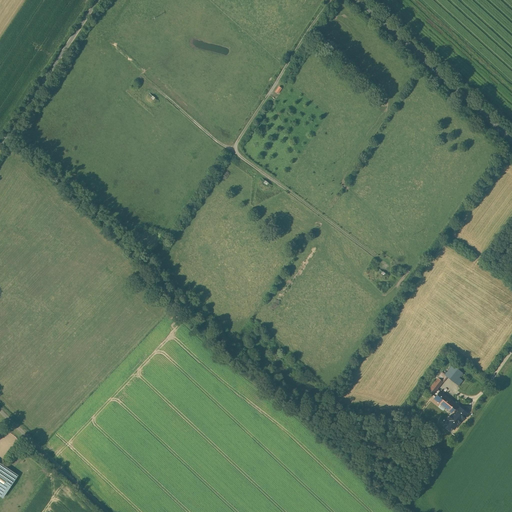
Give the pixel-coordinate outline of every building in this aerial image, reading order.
[(444,375),(447,376),(454,383),(462,373),(452,365),(444,375)] [(444,375),(442,372),(437,378),(438,378),(442,382),(447,376),(444,375)] [(438,378),(427,392),(431,396),(442,382),(438,378)] [(457,405),(440,391),(434,398),(452,413),(457,405)] [(0,463),(0,494),(3,497),(17,475),(0,463)]
